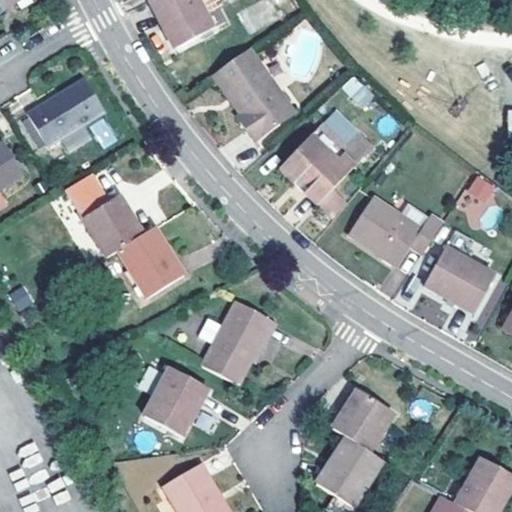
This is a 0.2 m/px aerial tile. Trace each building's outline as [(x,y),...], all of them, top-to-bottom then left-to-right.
[(0,0),(0,10),(16,0),(0,0)] [(213,30),(196,0),(152,0),(148,2),(175,50),(213,30)] [(286,104),(248,52),(213,77),(241,115),(236,119),(246,132),(286,104)] [(362,110),(375,97),(354,75),(340,88),(362,110)] [(59,141),(81,127),(104,113),(82,79),(26,114),(29,118),(47,147),(48,148),(59,141)] [(29,118),(21,123),(39,152),(47,147),(29,118)] [(81,127),(59,141),(65,151),(88,137),(81,127)] [(339,162),(344,155),(317,130),(312,136),(339,162)] [(339,162),(312,136),(281,170),(329,214),(342,199),(332,190),(354,165),(344,155),(339,162)] [(0,189),(21,176),(2,145),(0,146),(0,189)] [(454,210),(477,222),(497,186),(473,173),(454,210)] [(83,220),(106,260),(118,252),(144,236),(119,198),(83,220)] [(342,199),(329,214),(334,219),(348,203),(342,199)] [(397,267),(411,247),(424,254),(443,225),(431,218),(421,232),(373,200),(349,236),(397,267)] [(182,277),(154,230),(144,236),(118,252),(147,299),(182,277)] [(493,278),(441,252),(421,290),(472,316),(493,278)] [(9,294),(17,311),(32,305),(24,287),(9,294)] [(236,304),(223,328),(213,346),(201,368),(238,387),(272,323),(236,304)] [(213,346),(223,328),(208,320),(198,337),(213,346)] [(511,326),(506,323),(502,331),(511,336),(511,326)] [(206,391),(168,371),(144,418),(180,438),(206,391)] [(345,439),(368,454),(393,414),(357,391),(332,431),(345,439)] [(368,454),(345,439),(317,486),(335,497),(353,508),(381,462),(368,454)] [(466,511),(498,511),(511,488),(511,478),(481,461),(456,506),(466,511)] [(227,511),(199,463),(161,485),(177,511),(227,511)] [(350,511),(353,508),(335,497),(326,510),(328,511),(350,511)] [(466,511),(456,506),(442,498),(433,511),(466,511)]
